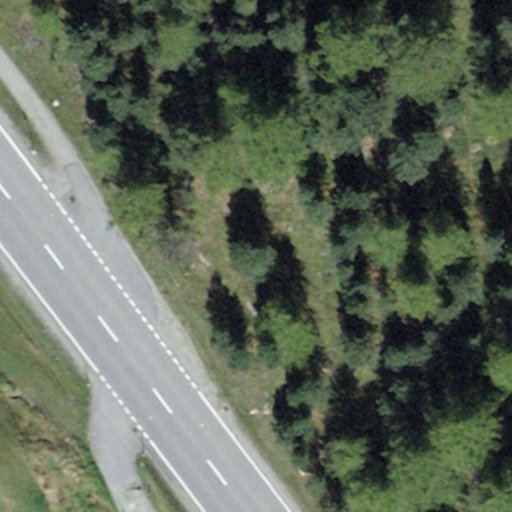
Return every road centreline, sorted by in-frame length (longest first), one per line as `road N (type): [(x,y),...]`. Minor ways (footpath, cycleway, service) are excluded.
road 1 (primary): [(246,511),(0,185)]
road 2 (track): [(0,60),(54,136),(120,256),(117,341)]
road 3 (track): [(143,511),(123,486),(113,449),(117,341)]
